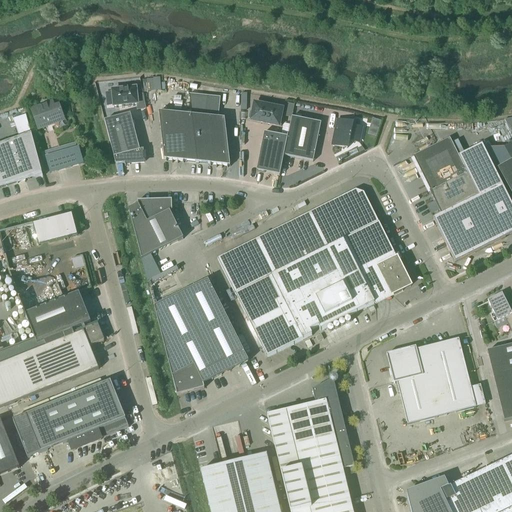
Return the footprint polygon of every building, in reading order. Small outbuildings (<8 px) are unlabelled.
[(119,91),(112,92),(113,106),(114,107),(121,106),(129,106),(137,105),(137,110),(145,110),(142,96),(136,96),(135,89),(128,90),(126,89),(123,88),(121,89),(119,91)] [(191,117),(158,113),(164,161),(230,168),(224,120),(218,120),(220,99),(207,97),(189,96),(191,117)] [(43,125),(44,128),(53,125),(52,122),(62,118),(58,107),(53,109),(51,104),(42,107),(42,109),(38,111),(40,117),(35,119),(38,127),(43,125)] [(250,112),(248,119),(251,120),(251,121),(278,127),(282,110),(254,105),(253,113),(250,112)] [(130,116),(104,122),(115,165),(124,165),(125,167),(125,166),(129,165),(129,166),(129,164),(144,163),(143,151),(137,151),(137,142),(135,142),(135,134),(130,116)] [(284,157),(313,163),(321,124),(292,118),(284,157)] [(376,138),(381,122),(373,120),(367,135),(376,138)] [(337,121),(332,146),(347,149),(349,141),(358,143),(361,129),(351,127),(352,124),(337,121)] [(264,133),(256,172),(280,176),(283,157),(287,138),(264,133)] [(2,145),(0,146),(0,189),(16,183),(17,185),(18,184),(17,183),(24,180),(24,182),(25,182),(25,180),(40,175),(41,178),(42,178),(31,135),(19,139),(2,145)] [(449,140),(413,158),(431,194),(434,202),(437,208),(438,208),(441,216),(433,220),(451,258),(454,264),(461,261),(511,235),(511,206),(494,171),(483,149),(482,146),(458,158),(449,140)] [(79,150),(45,159),(50,174),(83,164),(79,150)] [(332,154),(317,158),(320,167),(334,164),(332,154)] [(511,161),(497,169),(511,195),(511,161)] [(355,192),(217,260),(266,359),(311,337),(309,333),(317,329),(319,333),(373,306),(391,297),(402,292),(405,281),(363,195),(355,192)] [(138,206),(129,210),(141,261),(147,282),(160,276),(151,256),(183,240),(170,213),(172,212),(171,202),(155,202),(155,200),(151,201),(151,202),(137,202),(138,206)] [(72,215),(32,225),(38,247),(77,237),(72,215)] [(81,259),(72,261),(74,271),(84,268),(81,259)] [(207,282),(154,308),(177,396),(204,389),(203,385),(248,362),(207,282)] [(0,409),(98,371),(89,348),(104,342),(99,330),(98,331),(97,327),(93,328),(92,327),(54,343),(52,339),(88,324),(87,321),(76,295),(25,315),(35,342),(0,355),(0,409)] [(501,295),(487,302),(488,304),(493,314),(490,316),(494,324),(504,319),(507,324),(511,334),(511,309),(509,310),(503,297),(504,296),(502,296),(501,295)] [(415,348),(386,356),(394,385),(397,384),(407,426),(475,409),(470,389),(458,340),(416,351),(415,348)] [(511,345),(488,351),(489,353),(490,353),(506,419),(505,419),(505,421),(511,419),(511,345)] [(315,405),(267,416),(276,455),(289,511),(352,511),(344,477),(342,471),(354,468),(334,384),(335,383),(336,381),(336,379),(335,378),(333,377),(331,377),(330,378),(329,380),(330,382),(312,391),(315,405)] [(26,416),(41,454),(69,443),(72,452),(101,441),(97,431),(125,420),(110,383),(26,416)] [(0,420),(0,476),(19,469),(0,420)] [(279,511),(266,456),(200,472),(209,511),(279,511)] [(444,480),(406,494),(410,511),(507,511),(511,510),(511,457),(447,488),(444,480)]
